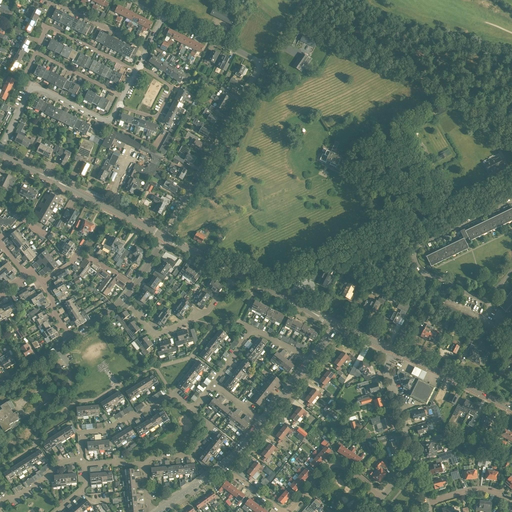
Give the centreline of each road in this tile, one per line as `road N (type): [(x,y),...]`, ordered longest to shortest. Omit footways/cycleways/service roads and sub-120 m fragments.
road 1 (residential): [(164,237),(263,63)]
road 2 (secondary): [(338,325),(164,237)]
road 3 (secondary): [(164,237),(0,153)]
road 4 (residential): [(80,459),(82,435),(165,397),(192,410)]
road 5 (residential): [(511,201),(417,246),(415,264),(432,276)]
road 6 (secondary): [(510,409),(393,350)]
road 7 (residential): [(288,511),(334,464),(381,497)]
road 8 (residential): [(414,466),(386,369),(393,350)]
road 9 (residential): [(217,298),(159,334),(122,299)]
